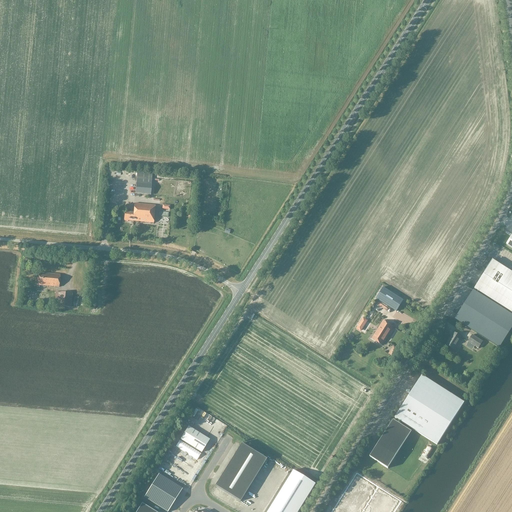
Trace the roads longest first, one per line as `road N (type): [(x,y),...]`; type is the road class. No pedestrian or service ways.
road 1 (unclassified): [(314,511),(480,252),(511,188)]
road 2 (primary): [(240,292),(427,0)]
road 3 (primary): [(100,511),(240,292)]
road 4 (unclassified): [(240,292),(161,255),(0,239)]
